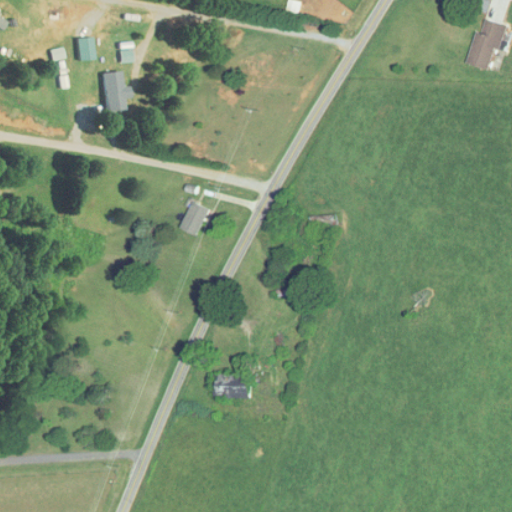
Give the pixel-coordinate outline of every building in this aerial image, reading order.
[(505,24),(480,18),(468,64),(492,70),(505,24)] [(102,71),(102,110),(123,110),(123,71),(102,71)] [(211,210),(195,201),(181,228),(197,236),(211,210)] [(335,214),(308,214),(308,228),(335,228),(335,214)] [(251,398),(251,373),(217,373),(217,398),(251,398)] [(26,399),(24,392),(16,393),(17,401),(26,399)]
